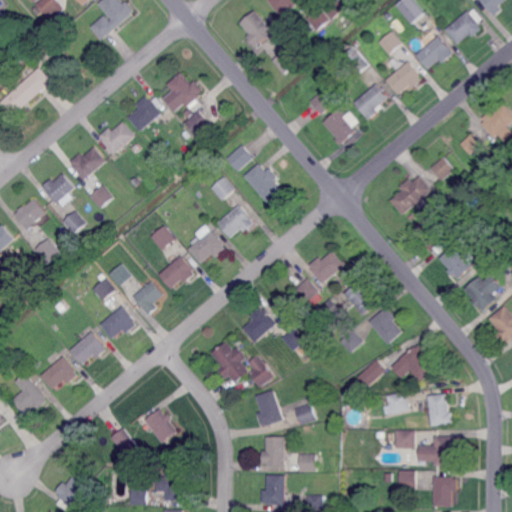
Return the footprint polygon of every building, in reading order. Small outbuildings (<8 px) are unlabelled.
[(52,18),(39,4),(43,0),(59,0),(65,6),(52,18)] [(123,0),(126,3),(129,1),(131,3),(133,5),(137,10),(133,13),(134,14),(135,15),(124,24),(116,31),(115,31),(107,38),(106,39),(105,40),(94,26),(108,14),(113,20),(115,19),(102,3),(105,0),(123,0)] [(299,0),(301,3),(294,8),(294,9),(293,8),(291,6),(280,14),(269,0),(299,0)] [(334,19),(323,7),(331,0),(338,0),(341,3),(346,9),(334,19)] [(411,22),(425,12),(415,0),(401,0),(397,3),(411,22)] [(495,17),(483,2),(481,0),(508,0),(500,7),(503,10),(500,13),(495,17)] [(39,16),(34,10),(39,5),(44,11),(39,16)] [(318,31),(311,21),(308,19),(321,8),(331,21),(318,31)] [(2,30),(1,29),(0,27),(0,13),(4,9),(14,20),(9,25),(2,30)] [(258,47),(251,38),(249,36),(252,33),(243,22),(252,15),(253,14),(257,10),(258,11),(261,15),(265,19),(270,26),(274,31),(275,32),(258,47)] [(475,36),(474,38),(472,36),(471,35),(459,45),(447,31),(469,12),(471,13),(480,23),(480,24),(483,28),(482,29),(483,30),(475,36)] [(391,52),(389,51),(381,41),(393,31),(403,42),(401,43),(399,45),(391,52)] [(444,64),(441,61),(430,70),(418,56),(429,46),(441,36),(453,51),(452,51),(455,55),(444,64)] [(286,72),(274,59),(275,59),(283,52),(286,49),(287,48),(298,61),(286,72)] [(357,73),(347,61),(359,51),(365,58),(369,64),(368,64),(357,73)] [(46,64),(42,60),(43,57),(44,55),(49,53),(52,58),(51,63),(46,64)] [(16,61),(20,57),(24,62),(19,65),(16,61)] [(419,85),(417,87),(415,88),(414,88),(413,86),(412,85),(401,94),(389,79),(399,71),(409,63),(411,61),(426,79),(425,80),(419,85)] [(330,74),(324,67),(326,65),(329,63),(332,66),(335,69),(333,71),(330,74)] [(14,117),(2,103),(42,68),(50,77),(54,82),(53,83),(52,84),(42,93),(14,117)] [(192,84),(196,81),(197,83),(199,84),(204,91),(201,94),(202,96),(198,99),(190,106),(189,107),(188,108),(169,84),(183,72),(192,84)] [(372,119),(358,102),(371,91),(380,83),(381,84),(392,97),(390,99),(382,106),(380,107),(378,109),(381,112),(375,117),(372,119)] [(324,113),(323,113),(313,101),(324,91),(335,103),(324,113)] [(143,131),(131,117),(132,116),(142,108),(139,104),(145,99),(149,96),(150,95),(164,112),(163,113),(144,130),(143,131)] [(511,109),(511,124),(510,126),(511,128),(511,137),(507,141),(501,134),(497,137),(485,123),(488,121),(485,117),(493,111),(496,114),(507,104),(511,109)] [(190,116),(186,112),(191,108),(194,112),(190,116)] [(342,145),(337,139),(339,138),(339,137),(326,122),(331,118),(341,109),(347,116),(354,124),(359,130),(343,144),(342,145)] [(199,134),(188,120),(196,114),(200,110),(212,124),(199,134)] [(137,136),(135,137),(116,153),(103,138),(101,136),(102,135),(108,130),(109,129),(111,127),(114,131),(123,124),(126,122),(137,136)] [(472,154),(463,143),(474,134),(483,144),(472,154)] [(137,151),(132,147),(138,141),(142,146),(137,151)] [(240,171),(230,158),(245,145),(246,145),(255,156),(256,158),(245,167),(240,171)] [(109,160),(109,161),(94,174),(87,179),(74,163),(73,162),(77,158),(83,153),(86,156),(97,147),(98,146),(109,160)] [(445,156),(454,166),(459,162),(450,151),(445,156)] [(443,181),(432,168),(445,157),(456,170),(443,181)] [(267,172),(270,169),(275,174),(276,176),(277,177),(278,179),(275,181),(285,193),(277,200),(271,205),(248,178),(246,176),(260,164),(261,165),(261,166),(265,170),(267,172)] [(78,187),(76,189),(72,192),(77,197),(70,203),(69,204),(65,207),(50,190),(48,187),(46,185),(55,178),(57,181),(66,173),(78,187)] [(138,186),(133,179),(138,175),(143,182),(138,186)] [(225,200),(214,188),(227,176),(238,188),(225,200)] [(434,190),(406,214),(394,200),(406,190),(404,187),(412,180),(415,183),(423,176),(434,190)] [(104,208),(102,206),(94,196),(93,195),(104,186),(106,184),(117,197),(107,205),(104,208)] [(49,213),(38,222),(36,223),(29,228),(18,214),(19,213),(22,211),(21,209),(26,205),(27,207),(38,198),(49,213)] [(247,231),(244,227),(243,228),(241,230),(233,237),(227,229),(221,223),(234,212),(236,210),(239,208),(240,207),(242,205),(249,213),(257,223),(256,223),(247,231)] [(479,219),(475,213),(482,208),(487,213),(479,219)] [(77,233),(67,222),(67,221),(77,212),(79,210),(90,223),(83,228),(77,233)] [(442,217),(438,221),(444,228),(452,221),(458,228),(449,235),(455,242),(441,254),(437,248),(434,251),(428,245),(430,243),(417,228),(433,215),(434,216),(437,212),(442,217)] [(411,221),(409,218),(414,213),(417,217),(411,221)] [(0,253),(0,230),(6,225),(17,239),(0,253)] [(165,250),(165,249),(162,245),(154,236),(167,225),(178,239),(177,240),(165,250)] [(223,253),(220,255),(218,257),(215,253),(204,263),(192,248),(203,239),(210,233),(213,230),(214,230),(215,231),(217,233),(223,241),(229,248),(228,249),(223,253)] [(53,267),(50,263),(41,252),(40,250),(39,249),(49,241),(52,239),(58,246),(61,249),(63,253),(57,258),(60,262),(53,267)] [(491,262),(480,249),(493,239),(504,252),(491,262)] [(465,253),(470,249),(477,257),(472,261),(476,266),(461,279),(457,274),(454,276),(450,270),(451,268),(443,258),(459,245),(465,253)] [(348,265),(326,283),(311,266),(322,256),(325,260),(336,251),(348,265)] [(191,280),(189,281),(188,282),(187,281),(185,279),(182,281),(176,286),(174,288),(169,282),(168,281),(162,274),(164,272),(166,270),(168,268),(184,256),(198,273),(198,274),(191,280)] [(123,286),(117,281),(116,279),(114,276),(112,274),(125,263),(135,275),(134,276),(134,277),(133,277),(129,281),(125,284),(123,286)] [(503,287),(496,293),(500,299),(486,310),(482,305),(480,307),(475,301),(477,299),(468,288),(483,276),(487,280),(494,274),(503,287)] [(106,300),(97,289),(96,288),(100,285),(106,280),(109,278),(112,280),(117,287),(119,290),(118,290),(106,300)] [(308,303),(296,290),(309,278),(321,292),(308,303)] [(148,310),(142,304),(136,296),(144,289),(149,285),(154,281),(166,294),(153,305),(148,309),(148,310)] [(373,291),(371,293),(380,304),(365,316),(347,295),(361,282),(362,284),(364,281),(373,291)] [(330,323),(320,310),(333,298),(344,311),(330,323)] [(129,333),(126,330),(115,339),(103,324),(115,314),(126,306),(138,320),(136,321),(138,323),(139,325),(129,333)] [(511,339),(507,343),(498,332),(502,329),(493,318),(508,306),(511,311),(511,339)] [(266,310),(268,309),(282,325),(279,327),(283,332),(277,337),(271,331),(258,342),(246,328),(256,319),(253,315),(263,307),(266,310)] [(399,319),(395,322),(404,333),(390,345),(371,322),(385,310),(386,312),(390,309),(399,319)] [(57,332),(54,329),(52,326),(56,323),(57,325),(60,328),(57,332)] [(295,351),(284,339),(296,328),(307,340),(295,351)] [(353,352),(343,340),(356,329),(366,340),(353,352)] [(100,358),(97,355),(86,364),(74,350),(88,337),(91,335),(95,332),(96,331),(96,332),(99,336),(111,349),(110,350),(109,350),(100,358)] [(235,351),(239,348),(248,359),(243,362),(251,372),(237,383),(231,376),(227,379),(219,369),(223,366),(214,353),(228,342),(235,351)] [(429,355),(426,358),(436,370),(422,382),(402,359),(416,347),(417,348),(421,345),(429,355)] [(74,380),(71,383),(67,379),(62,383),(55,389),(44,375),(54,366),(63,359),(64,359),(66,357),(67,356),(81,374),(81,375),(80,375),(74,380)] [(371,387),(360,376),(379,359),(389,370),(371,387)] [(262,387),(252,372),(266,362),(277,376),(262,387)] [(40,409),(37,406),(27,415),(14,400),(26,390),(19,381),(29,373),(29,374),(35,381),(36,382),(37,383),(48,396),(47,396),(46,397),(50,401),(47,403),(40,409)] [(265,427),(260,412),(264,411),(259,395),(277,389),(287,420),(265,427)] [(388,415),(386,406),(392,405),(390,396),(408,391),(413,409),(388,415)] [(450,413),(454,413),(455,424),(433,427),(430,396),(449,394),(450,413)] [(302,426),(294,403),(310,397),(318,420),(302,426)] [(168,415),(171,413),(175,419),(173,421),(180,431),(179,433),(165,442),(155,428),(154,426),(151,423),(150,421),(149,420),(149,419),(149,418),(150,418),(154,415),(161,410),(163,408),(168,415)] [(123,449),(114,437),(115,436),(123,430),(124,429),(126,428),(135,440),(123,449)] [(417,448),(398,448),(399,429),(418,429),(417,448)] [(288,464),(283,465),(265,465),(265,450),(269,450),(269,436),(288,436),(288,464)] [(459,452),(455,452),(455,467),(436,467),(436,437),(455,437),(455,439),(459,439),(459,452)] [(323,471),(318,471),(318,472),(301,472),(301,455),(323,455),(323,471)] [(187,485),(191,485),(191,492),(191,499),(186,498),(186,500),(186,501),(168,500),(168,491),(166,491),(160,491),(160,485),(160,476),(164,476),(166,476),(168,476),(168,473),(168,470),(187,470),(187,485)] [(417,491),(401,491),(400,471),(417,471),(417,491)] [(93,484),(88,490),(79,502),(77,506),(76,507),(74,505),(72,504),(64,498),(63,497),(62,496),(61,496),(62,494),(59,492),(66,481),(70,484),(78,473),(93,484)] [(288,505),(265,504),(266,490),(270,490),(270,475),(289,475),(288,505)] [(458,492),(454,492),(454,506),(435,506),(435,477),(454,478),(454,479),(459,479),(458,492)] [(149,505),(134,505),(134,490),(149,491),(149,504),(149,505)] [(325,511),(308,511),(308,495),(325,496),(325,511)]
